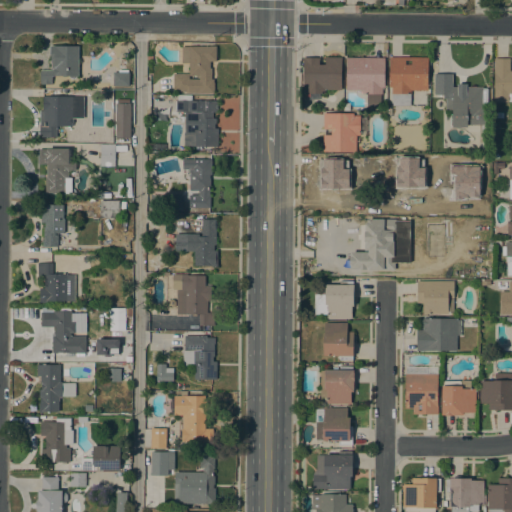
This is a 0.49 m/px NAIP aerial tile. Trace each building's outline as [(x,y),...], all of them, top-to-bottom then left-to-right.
[(78,75),(76,75),(75,77),(70,78),(68,75),(54,75),(54,76),(51,76),(51,83),(39,83),(39,69),(53,69),(53,68),(50,68),(50,60),(50,54),(49,54),(49,45),(54,45),(78,45),(78,75)] [(181,46),(209,46),(216,46),(216,61),(209,61),(209,68),(211,68),(211,79),(213,79),(213,82),(214,82),(214,90),(213,90),(213,93),(186,93),(186,91),(172,91),(172,74),(188,74),(188,63),(181,63),(181,46)] [(303,61),(302,61),(302,57),(319,57),(319,61),(318,61),(318,64),(324,64),(324,57),(341,57),(341,90),(324,90),(324,93),(305,93),(305,86),(303,86),(303,61)] [(362,90),(345,90),(345,57),(384,57),(384,87),(382,87),(382,94),(362,94),(362,90)] [(427,90),(410,90),(410,94),(410,105),(392,105),(392,94),(391,94),(391,87),(389,87),(389,57),(427,57),(427,90)] [(509,58),(509,71),(511,71),(511,102),(493,102),(493,58),(509,58)] [(128,86),(112,85),(113,71),(118,71),(118,69),(128,69),(127,72),(129,72),(128,86)] [(444,93),(434,93),(434,73),(452,73),(452,86),(457,86),(457,83),(466,83),(466,86),(482,87),(482,88),(487,88),(487,103),(484,103),(484,125),(467,125),(467,127),(452,127),(452,126),(450,126),(450,115),(452,115),(452,110),(445,110),(445,97),(444,97),(444,93)] [(71,96),(71,126),(56,126),(56,137),(39,137),(39,110),(42,110),(42,96),(71,96)] [(115,103),(117,103),(117,99),(129,99),(129,103),(130,103),(130,138),(115,138),(115,103)] [(184,112),(175,111),(175,100),(217,100),(217,113),(212,113),(212,118),(215,118),(215,123),(214,123),(214,128),(217,128),(217,146),(183,146),(183,133),(184,133),(184,112)] [(359,135),(355,135),(355,152),(322,152),(323,113),(353,113),(353,115),(359,115),(359,117),(360,117),(359,135)] [(114,166),(99,166),(99,145),(114,145),(114,166)] [(46,149),(46,148),(68,148),(68,162),(74,162),(74,171),(68,171),(68,178),(71,178),(71,194),(64,194),(64,192),(45,192),(45,177),(46,177),(46,164),(38,164),(38,149),(46,149)] [(211,159),(211,175),(209,175),(209,178),(210,178),(209,207),(196,207),(196,211),(190,211),(190,207),(188,207),(189,194),(199,195),(199,190),(189,190),(189,171),(188,169),(182,169),(182,159),(211,159)] [(182,207),(181,207),(181,213),(168,213),(168,194),(182,194),(182,207)] [(119,218),(99,217),(99,200),(119,200),(119,218)] [(40,204),(63,204),(63,215),(64,215),(64,233),(57,233),(57,243),(57,247),(42,246),(42,240),(43,240),(43,223),(40,223),(40,204)] [(198,234),(198,236),(201,236),(201,219),(215,219),(215,222),(216,222),(216,228),(215,228),(215,244),(213,244),(213,250),(217,250),(217,266),(211,266),(211,265),(194,265),(194,251),(175,251),(175,234),(198,234)] [(431,229),(421,229),(421,220),(431,220),(431,229)] [(388,232),(392,232),(392,223),(405,223),(405,243),(412,243),(412,257),(404,257),(404,265),(403,265),(403,274),(395,274),(395,276),(375,276),(375,260),(388,260),(388,232)] [(511,242),(511,275),(506,275),(506,256),(505,256),(505,255),(501,255),(501,246),(505,246),(505,242),(511,242)] [(52,274),(74,274),(75,301),(46,301),(46,302),(39,302),(39,288),(44,288),(44,275),(37,275),(37,263),(52,263),(52,274)] [(204,275),(204,286),(210,286),(210,300),(207,300),(207,312),(214,312),(213,325),(198,325),(198,314),(176,314),(176,289),(172,289),(172,274),(187,274),(187,275),(204,275)] [(453,298),(447,298),(447,299),(453,299),(452,312),(447,312),(447,314),(423,314),(423,303),(416,303),(416,281),(453,281),(453,298)] [(508,313),(500,313),(500,295),(508,295),(508,282),(511,282),(511,314),(508,314),(508,313)] [(353,285),(353,288),(353,296),(353,306),(351,306),(351,319),(326,318),(326,314),(314,314),(314,294),(324,294),(324,284),(353,285)] [(85,353),(68,353),(68,352),(57,352),(57,353),(52,353),(52,336),(54,336),(54,326),(40,326),(40,312),(41,312),(41,308),(52,308),(52,311),(71,311),(71,313),(85,312),(85,332),(74,332),(74,333),(70,333),(70,336),(85,336),(85,353)] [(108,330),(123,330),(123,308),(108,308),(108,330)] [(416,330),(422,330),(422,327),(421,327),(421,320),(422,320),(422,318),(456,318),(456,320),(460,320),(460,335),(456,335),(456,350),(416,351),(416,330)] [(323,336),(323,322),(346,322),(346,332),(352,332),(352,360),(339,360),(339,356),(323,356),(323,336)] [(184,335),(200,335),(200,337),(214,337),(214,343),(213,356),(212,356),(212,361),(216,361),(216,379),(194,379),(194,365),(182,365),(182,350),(183,350),(184,335)] [(59,381),(61,381),(61,383),(75,383),(75,396),(61,396),(61,397),(58,397),(58,412),(44,412),(44,413),(38,413),(38,404),(39,404),(39,398),(39,389),(41,389),(41,384),(40,384),(40,376),(36,376),(36,364),(59,364),(59,381)] [(156,364),(165,364),(165,368),(172,368),(172,380),(156,380),(156,364)] [(326,397),(320,397),(320,371),(324,371),(324,370),(339,370),(339,366),(352,366),(352,370),(353,370),(353,381),(353,392),(350,392),(350,404),(326,404),(326,397)] [(437,367),(437,406),(437,414),(412,414),(412,408),(404,408),(405,374),(406,374),(406,366),(437,367)] [(105,368),(120,368),(120,381),(105,381),(105,368)] [(511,409),(488,410),(488,403),(480,403),(479,381),(493,381),(493,379),(494,379),(494,372),(511,372),(511,409)] [(462,412),(462,415),(452,415),(444,415),(441,415),(441,386),(443,386),(443,380),(444,380),(459,380),(460,381),(460,385),(462,385),(462,388),(475,388),(475,412),(462,412)] [(204,395),(204,400),(206,400),(206,416),(204,416),(204,428),(212,428),(212,445),(187,445),(187,441),(181,441),(181,428),(182,428),(182,414),(173,414),(173,395),(204,395)] [(315,409),(323,409),(323,407),(346,408),(346,417),(349,417),(349,426),(351,426),(351,445),(338,445),(338,441),(322,441),(322,439),(315,439),(315,409)] [(70,430),(72,430),(72,444),(66,444),(66,448),(69,448),(69,462),(41,462),(40,448),(45,448),(45,436),(40,436),(40,422),(55,422),(55,418),(51,418),(51,417),(56,417),(56,418),(70,418),(70,430)] [(155,419),(167,419),(167,427),(155,427),(155,419)] [(165,448),(150,448),(150,428),(165,428),(165,448)] [(119,446),(119,470),(93,470),(80,470),(80,458),(92,458),(92,446),(119,446)] [(150,451),(168,451),(168,452),(173,452),(173,468),(167,468),(167,476),(150,475),(150,451)] [(173,503),(173,483),(174,483),(174,472),(202,472),(202,468),(199,468),(199,455),(201,455),(201,451),(211,451),(211,455),(214,455),(213,468),(213,476),(214,476),(214,484),(213,484),(213,488),(214,488),(214,504),(173,503)] [(316,455),(351,455),(351,458),(352,458),(352,466),(351,466),(351,476),(349,476),(349,488),(312,489),(312,475),(316,468),(316,455)] [(85,473),(85,487),(69,487),(69,473),(85,473)] [(445,492),(445,479),(449,479),(449,478),(453,478),(453,475),(460,476),(460,478),(470,478),(470,480),(483,480),(483,504),(477,504),(477,511),(468,511),(450,511),(450,506),(449,506),(449,492),(445,492)] [(37,511),(36,511),(36,500),(37,500),(37,490),(41,490),(41,477),(57,477),(57,492),(64,492),(66,495),(66,500),(64,503),(61,503),(61,511),(37,511)] [(439,478),(439,491),(435,491),(435,508),(434,508),(434,511),(419,511),(403,511),(403,507),(402,507),(402,484),(411,485),(411,478),(439,478)] [(511,511),(487,511),(488,509),(486,509),(487,484),(497,485),(497,478),(511,478),(511,511)] [(114,511),(116,492),(126,493),(124,511),(114,511)] [(311,495),(320,495),(320,494),(345,494),(345,504),(352,504),(351,511),(314,511),(315,509),(311,509),(311,495)]
